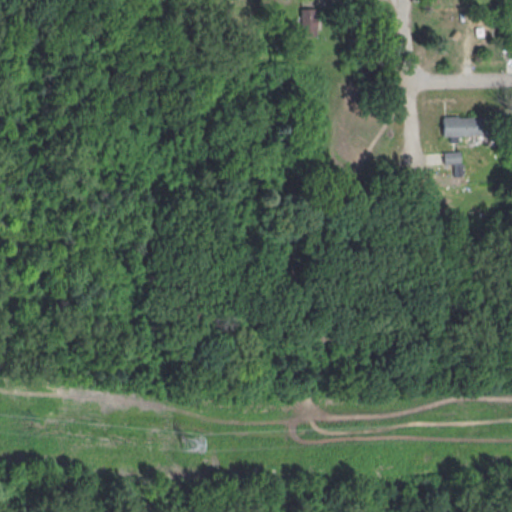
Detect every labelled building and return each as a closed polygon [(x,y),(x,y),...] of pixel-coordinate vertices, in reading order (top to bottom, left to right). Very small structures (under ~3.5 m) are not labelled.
[(314,8),(299,8),(299,36),(314,36),(314,8)] [(461,15),(461,28),(482,28),(482,15),(461,15)] [(437,56),(457,56),(457,27),(437,27),(437,56)] [(440,116),(482,115),(482,134),(440,134),(440,116)] [(460,175),(460,152),(442,152),(442,163),(452,163),(452,175),(460,175)]
